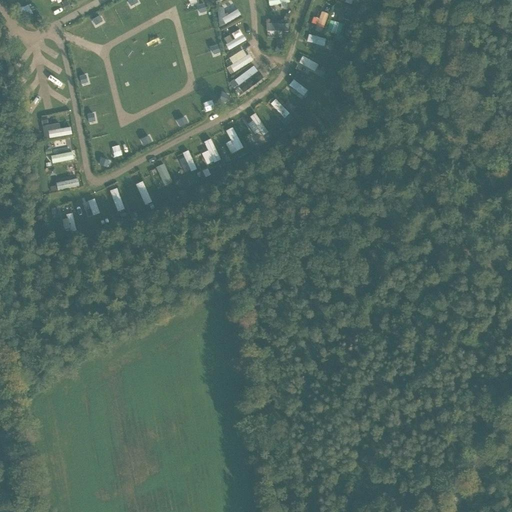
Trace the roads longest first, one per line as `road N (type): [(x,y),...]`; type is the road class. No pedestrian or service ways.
road 1 (track): [(12,287),(21,319),(55,347),(126,326),(217,281),(277,280),(384,248),(462,204),(511,155)]
road 2 (track): [(0,3),(22,37),(48,31),(64,50),(88,176),(102,182),(278,80),(309,0)]
road 3 (track): [(0,291),(194,227),(287,171),(352,110),(388,0)]
